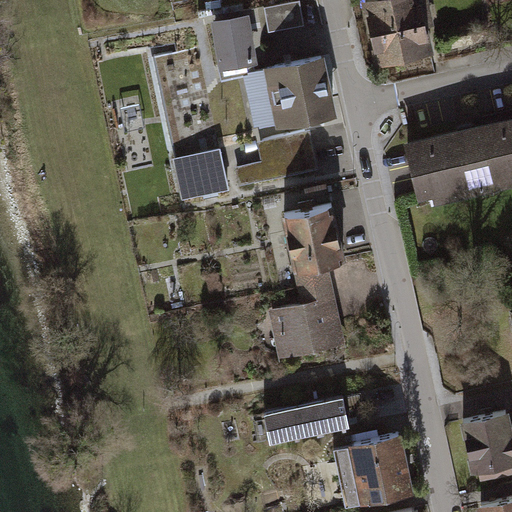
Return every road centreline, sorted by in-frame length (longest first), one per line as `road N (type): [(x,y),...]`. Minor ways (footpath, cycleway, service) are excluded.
road 1 (unclassified): [(446,511),(356,104)]
road 2 (residential): [(356,104),(511,74)]
